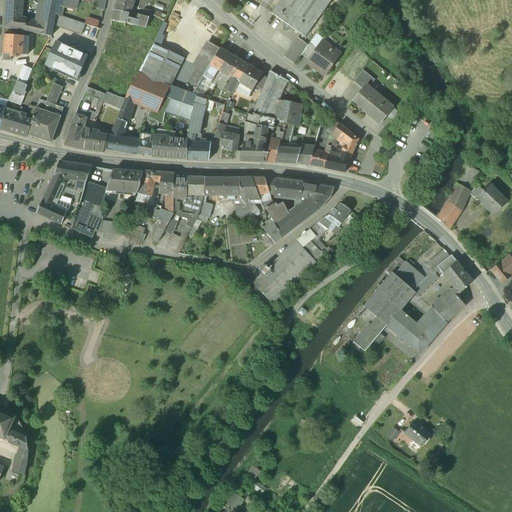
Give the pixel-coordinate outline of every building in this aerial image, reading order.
[(6,0),(5,16),(21,18),(22,0),(6,0)] [(45,0),(41,25),(26,22),(25,32),(42,36),(51,37),(53,26),(55,15),(61,17),(61,16),(64,0),(45,0)] [(106,1),(103,0),(98,0),(97,9),(104,10),(106,1)] [(129,0),(130,1),(127,0),(116,0),(114,11),(128,14),(131,14),(134,2),(129,0)] [(281,0),(272,14),(305,38),(332,0),(281,0)] [(152,12),(143,10),(142,16),(149,18),(151,15),(160,19),(162,14),(155,11),(155,13),(152,12)] [(128,14),(114,11),(111,21),(125,24),(136,27),(137,21),(127,18),(128,14)] [(85,24),(61,16),(61,17),(55,15),(53,26),(81,35),(85,24)] [(142,16),(139,15),(137,21),(136,27),(138,27),(145,29),(147,24),(149,18),(142,16)] [(21,18),(5,16),(5,29),(18,31),(25,32),(26,22),(26,19),(21,18)] [(90,17),(87,24),(99,28),(102,21),(90,17)] [(18,36),(4,35),(3,54),(10,55),(18,55),(27,56),(29,37),(18,36)] [(298,38),(284,58),(295,65),(302,55),(308,46),(298,38)] [(333,49),(323,41),(317,49),(309,61),(315,65),(313,67),(321,73),(324,70),(328,73),(338,57),(330,52),(333,49)] [(88,56),(76,51),(76,46),(66,46),(56,42),(45,66),(76,81),(88,56)] [(209,43),(195,67),(198,69),(205,73),(210,65),(219,49),(209,43)] [(308,46),(302,55),(309,61),(317,49),(310,44),(308,46)] [(154,45),(141,67),(138,75),(154,82),(169,87),(173,80),(183,58),(154,45)] [(234,58),(219,49),(210,65),(218,70),(224,74),(234,58)] [(248,66),(234,58),(224,74),(231,78),(239,83),(248,66)] [(218,70),(210,65),(205,73),(203,77),(211,82),(218,70)] [(262,75),(248,66),(239,83),(238,83),(252,91),(255,87),(262,76),(262,75)] [(205,73),(198,69),(191,82),(195,84),(198,86),(203,77),(205,73)] [(363,71),(354,82),(363,90),(367,86),(373,79),(363,71)] [(287,82),(270,72),(267,79),(262,91),(256,107),(255,107),(252,116),(246,114),(245,123),(253,125),(253,126),(267,128),(273,130),(274,127),(275,121),(275,120),(278,101),(284,89),(287,82)] [(129,92),(126,99),(132,102),(131,102),(142,106),(154,82),(138,75),(137,75),(129,92)] [(262,76),(255,87),(262,91),(267,79),(262,76)] [(239,83),(231,78),(225,87),(233,92),(238,83),(239,83)] [(17,82),(13,92),(25,97),(26,93),(25,92),(27,86),(17,82)] [(169,87),(154,82),(142,106),(150,110),(147,119),(158,124),(163,124),(164,114),(165,114),(171,100),(179,103),(182,93),(169,87)] [(195,84),(188,95),(192,96),(198,86),(195,84)] [(64,108),(56,105),(62,90),(53,86),(51,92),(50,92),(47,102),(44,111),(61,117),(64,108)] [(367,86),(363,90),(354,102),(380,123),(393,108),(367,86)] [(96,92),(87,88),(84,94),(94,98),(96,92)] [(97,92),(96,92),(94,98),(98,100),(94,108),(96,109),(100,110),(103,102),(106,95),(97,92)] [(121,98),(107,93),(106,95),(103,102),(121,110),(125,100),(121,98)] [(188,95),(182,93),(179,103),(171,100),(165,114),(190,122),(190,118),(190,117),(193,108),(196,98),(191,96),(192,96),(188,95)] [(190,122),(188,133),(187,133),(187,140),(186,144),(193,144),(194,134),(198,135),(201,119),(206,100),(196,97),(196,98),(193,108),(190,117),(190,118),(190,122)] [(47,102),(39,99),(37,108),(43,111),(44,111),(47,102)] [(121,110),(118,117),(119,117),(114,129),(123,132),(127,118),(130,107),(131,102),(132,102),(126,99),(125,100),(121,110)] [(301,105),(278,101),(275,120),(275,121),(285,124),(294,126),(296,117),(299,118),(302,105),(301,105)] [(31,122),(27,133),(52,142),(61,117),(44,111),(43,111),(37,108),(33,117),(31,122)] [(6,109),(0,128),(0,129),(26,138),(27,133),(31,122),(33,117),(6,109)] [(91,112),(89,112),(88,116),(84,114),(83,117),(87,119),(95,123),(100,110),(96,109),(95,111),(92,110),(91,112)] [(83,117),(75,114),(71,126),(83,128),(84,129),(84,128),(87,119),(83,117)] [(285,124),(275,121),(274,127),(280,129),(279,133),(283,134),(285,124)] [(335,121),(329,129),(327,133),(322,145),(327,146),(331,148),(332,145),(334,139),(335,139),(331,136),(339,125),(335,121)] [(253,125),(245,123),(243,130),(243,137),(244,136),(251,137),(253,126),(253,125)] [(219,124),(215,138),(221,140),(223,134),(224,134),(226,126),(225,126),(219,124)] [(283,134),(275,163),(294,164),(309,166),(314,150),(314,149),(310,147),(289,146),(294,126),(285,124),(283,134)] [(339,125),(331,136),(335,139),(334,139),(337,140),(345,129),(339,125)] [(83,128),(71,126),(65,146),(78,149),(83,128)] [(267,128),(253,126),(251,137),(244,136),(240,162),(259,162),(261,153),(267,128)] [(84,129),(83,128),(78,149),(98,153),(99,134),(99,132),(84,128),(84,129)] [(111,137),(107,135),(107,136),(104,150),(127,154),(129,140),(121,139),(123,132),(114,129),(112,133),(111,137)] [(315,132),(310,147),(314,148),(316,142),(318,135),(315,132)] [(348,132),(340,144),(340,145),(344,148),(340,155),(329,153),(324,169),(345,173),(348,162),(349,162),(359,140),(348,132)] [(151,136),(141,133),(138,142),(149,144),(151,136)] [(279,133),(278,133),(276,140),(271,139),(268,153),(266,163),(275,163),(283,134),(279,133)] [(107,136),(99,134),(98,153),(103,153),(104,150),(107,136)] [(224,134),(223,134),(221,140),(220,146),(223,146),(223,149),(235,151),(238,137),(224,134)] [(187,140),(151,136),(149,144),(153,143),(151,157),(186,160),(186,144),(187,140)] [(138,142),(129,140),(127,154),(136,156),(138,142)] [(149,144),(138,142),(136,156),(136,157),(151,159),(151,157),(153,143),(149,144)] [(322,145),(316,142),(314,148),(314,149),(314,150),(320,151),(325,153),(327,146),(322,145)] [(193,144),(186,144),(186,160),(208,160),(210,145),(193,144)] [(320,151),(314,150),(309,166),(324,169),(329,153),(331,148),(327,146),(325,153),(320,151)] [(268,153),(261,153),(259,162),(266,163),(268,153)] [(91,167),(59,162),(56,169),(51,180),(62,184),(65,178),(86,182),(91,167)] [(478,172),(464,165),(456,183),(470,191),(478,172)] [(113,169),(91,167),(86,182),(89,182),(107,185),(108,186),(108,185),(113,171),(113,169)] [(124,172),(113,171),(108,185),(108,186),(107,185),(106,189),(106,190),(106,191),(136,193),(140,187),(142,174),(130,173),(130,172),(124,171),(124,172)] [(162,173),(144,172),(140,187),(137,194),(150,197),(151,197),(153,191),(155,182),(161,182),(162,173)] [(173,174),(162,173),(161,182),(159,192),(159,193),(159,194),(170,194),(173,195),(173,190),(173,177),(173,174)] [(186,177),(173,177),(173,190),(173,195),(173,199),(176,199),(185,199),(186,196),(186,177)] [(204,178),(186,177),(186,196),(197,196),(197,200),(203,200),(204,197),(204,196),(204,178)] [(239,178),(204,178),(204,196),(204,197),(241,197),(239,178)] [(252,178),(239,178),(241,197),(239,198),(242,201),(245,205),(249,205),(249,204),(248,198),(259,198),(259,196),(252,178)] [(264,178),(252,178),(259,196),(269,193),(267,189),(264,178)] [(303,183),(270,179),(269,187),(267,189),(269,193),(270,196),(274,197),(274,198),(295,200),(301,201),(303,183)] [(62,184),(51,180),(36,214),(72,230),(76,217),(78,211),(78,210),(78,209),(72,206),(58,200),(65,185),(62,184)] [(107,185),(89,182),(88,189),(106,192),(106,191),(106,190),(106,189),(107,185)] [(332,189),(303,183),(301,201),(295,200),(294,209),(318,210),(330,197),(332,189)] [(470,191),(456,183),(448,202),(438,218),(449,229),(461,211),(470,191)] [(477,185),(469,194),(474,199),(476,197),(476,196),(482,190),(477,185)] [(504,200),(489,185),(483,191),(482,190),(476,196),(476,197),(488,208),(486,209),(493,216),(501,208),(498,206),(504,200)] [(77,189),(72,206),(78,209),(81,199),(84,191),(77,189)] [(153,191),(151,197),(150,197),(146,216),(153,218),(155,210),(156,210),(158,201),(159,194),(159,193),(159,192),(153,191)] [(173,195),(170,194),(170,196),(168,196),(166,198),(166,211),(163,214),(160,222),(161,222),(167,224),(171,218),(173,214),(173,212),(173,199),(173,195)] [(197,196),(186,196),(185,199),(181,212),(193,215),(199,216),(200,214),(201,208),(203,202),(203,200),(197,200),(197,196)] [(94,205),(81,199),(78,209),(78,210),(78,211),(89,216),(93,206),(94,205)] [(212,204),(203,202),(201,208),(200,214),(210,217),(212,204)] [(98,208),(98,213),(95,222),(96,223),(96,227),(94,232),(101,233),(102,221),(104,208),(94,204),(94,205),(93,206),(98,208)] [(253,204),(249,204),(249,205),(245,205),(254,216),(259,212),(253,204)] [(343,206),(340,204),(334,213),(332,211),(329,216),(341,224),(350,211),(347,210),(348,207),(345,205),(343,206)] [(254,216),(245,205),(235,206),(236,218),(254,217),(254,216)] [(274,207),(273,205),(266,209),(273,222),(280,218),(279,216),(277,213),(274,207)] [(89,216),(88,219),(95,222),(98,213),(98,208),(93,206),(89,216)] [(318,210),(294,209),(284,216),(280,218),(273,222),(275,227),(281,239),(318,210)] [(76,217),(72,230),(92,239),(94,232),(96,227),(96,223),(95,222),(88,219),(89,216),(78,211),(76,217)] [(199,216),(193,215),(190,219),(186,225),(191,229),(196,220),(199,216)] [(341,224),(329,216),(325,218),(332,223),(328,230),(331,233),(336,226),(338,228),(341,224)] [(174,219),(171,218),(167,224),(168,224),(164,231),(172,235),(178,221),(174,219)] [(332,223),(325,218),(319,223),(328,230),(332,223)] [(133,226),(102,221),(101,233),(131,237),(132,231),(133,226)] [(161,222),(153,239),(158,242),(164,231),(168,224),(167,224),(161,222)] [(328,230),(319,223),(310,230),(314,237),(317,241),(318,241),(328,230)] [(145,229),(133,225),(133,226),(132,231),(142,235),(145,229)] [(191,229),(186,225),(179,238),(185,241),(191,229)] [(336,226),(331,233),(336,236),(340,229),(338,228),(336,226)] [(281,239),(275,227),(267,233),(275,243),(281,239)] [(142,235),(132,231),(131,237),(143,242),(145,236),(142,235)] [(317,241),(314,237),(309,242),(321,254),(325,251),(326,249),(318,241),(317,241)] [(302,249),(295,242),(250,280),(257,295),(260,292),(272,305),(316,263),(314,261),(302,249)] [(321,254),(309,242),(307,245),(319,257),(321,254)] [(319,257),(307,245),(302,249),(314,261),(319,257)] [(424,279),(405,263),(393,263),(385,272),(392,278),(382,289),(380,288),(364,307),(362,305),(358,311),(359,312),(357,315),(360,317),(368,324),(353,342),(353,343),(350,347),(361,356),(364,352),(365,352),(374,341),(380,334),(386,326),(420,354),(446,323),(432,307),(416,325),(400,311),(414,293),(419,297),(443,275),(456,261),(451,255),(437,267),(424,279)] [(511,259),(508,255),(501,262),(511,276),(511,275),(511,259)] [(456,261),(443,275),(454,288),(457,296),(473,282),(456,261)] [(501,262),(490,270),(501,284),(511,276),(501,262)] [(250,280),(243,284),(250,298),(257,295),(250,280)] [(450,290),(432,307),(446,323),(465,306),(457,296),(454,288),(451,290),(450,290)] [(380,334),(374,341),(379,344),(384,338),(380,334)] [(0,411),(0,437),(18,446),(13,471),(23,473),(26,464),(27,451),(25,438),(8,430),(11,424),(14,419),(14,418),(0,411)] [(431,435),(413,421),(404,433),(422,447),(431,435)] [(393,428),(387,437),(392,441),(399,432),(393,428)] [(253,484),(262,473),(255,467),(245,478),(253,484)] [(261,496),(267,490),(256,481),(251,487),(261,496)] [(238,510),(244,500),(236,495),(230,504),(238,510)]
